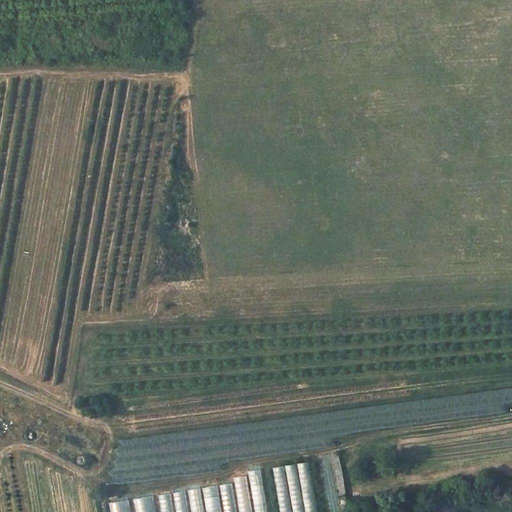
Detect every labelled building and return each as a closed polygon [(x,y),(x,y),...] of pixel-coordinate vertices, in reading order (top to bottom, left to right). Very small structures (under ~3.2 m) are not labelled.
[(340,497),(347,496),(340,454),(333,455),(340,497)] [(268,511),(262,469),(248,471),(248,475),(234,477),(239,511),(268,511)] [(222,511),(219,486),(159,495),(161,511),(222,511)] [(136,511),(156,511),(155,496),(135,499),(136,511)] [(131,511),(130,500),(111,503),(112,511),(131,511)]
